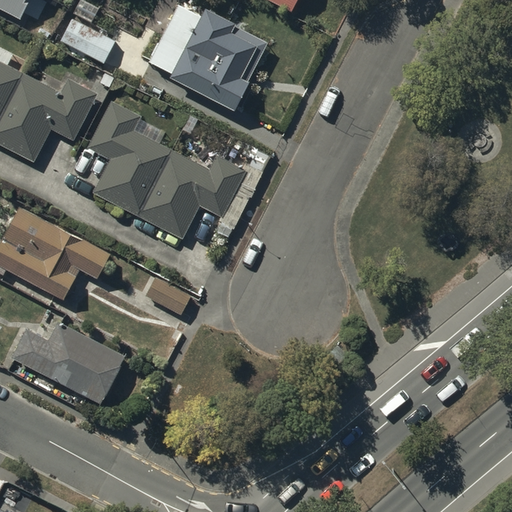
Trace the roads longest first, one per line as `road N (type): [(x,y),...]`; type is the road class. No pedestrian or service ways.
road 1 (residential): [(429,0),(378,61),(299,221),(289,306)]
road 2 (primary): [(303,496),(511,317)]
road 3 (residential): [(115,477),(219,506),(303,496)]
road 4 (primary): [(511,422),(404,511)]
road 5 (residential): [(0,415),(115,477)]
